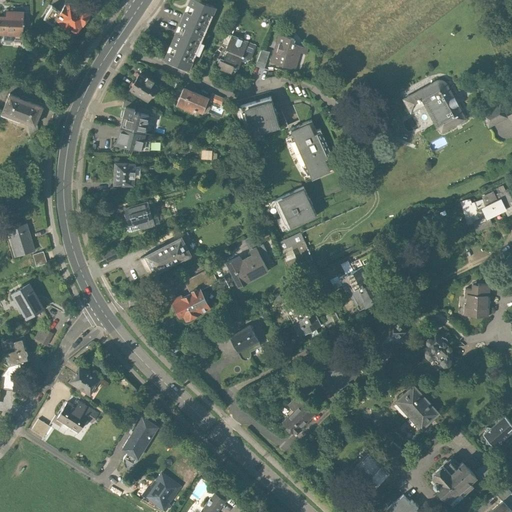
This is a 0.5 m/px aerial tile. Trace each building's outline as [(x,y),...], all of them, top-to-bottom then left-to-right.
[(199,0),(192,0),(184,18),(208,28),(217,7),(199,0)] [(65,7),(61,13),(57,20),(62,23),(61,26),(67,30),(69,27),(78,33),(90,13),(82,8),(81,9),(70,2),(67,8),(65,7)] [(53,25),(57,20),(61,13),(51,6),(43,19),(53,25)] [(24,12),(0,10),(0,33),(5,34),(4,43),(12,43),(13,35),(22,36),(24,12)] [(184,18),(175,39),(198,49),(208,28),(184,18)] [(220,44),(227,47),(232,36),(225,33),(220,44)] [(294,38),(279,34),(270,61),(295,69),(300,51),(306,52),(307,47),(293,42),(294,38)] [(221,59),(217,68),(233,75),(237,66),(235,65),(240,54),(250,59),(256,46),(232,36),(227,47),(226,49),(229,50),(224,60),(221,59)] [(189,70),(198,49),(175,39),(166,60),(189,70)] [(265,64),(257,61),(254,72),(262,75),(265,64)] [(159,84),(141,72),(130,89),(148,101),(159,84)] [(436,78),(400,97),(408,110),(422,102),(439,132),(464,118),(444,80),(442,79),(440,78),(438,78),(436,78)] [(208,97),(183,86),(176,103),(192,110),(193,107),(202,111),(208,97)] [(223,98),(212,93),(209,100),(220,105),(223,98)] [(42,107),(9,94),(2,113),(35,126),(42,107)] [(272,96),(242,104),(250,134),(280,126),(272,96)] [(505,116),(498,103),(479,112),(486,125),(505,116)] [(136,108),(126,106),(121,127),(146,133),(150,115),(135,111),(136,108)] [(222,111),(211,106),(208,113),(219,118),(222,111)] [(312,119),(290,129),(292,135),(295,145),(298,155),(303,164),(309,173),(312,179),(334,169),(330,159),(334,158),(321,127),(317,129),(312,119)] [(146,133),(121,127),(117,143),(142,149),(146,133)] [(136,163),(114,162),(113,185),(135,186),(136,163)] [(305,187),(275,199),(288,228),(318,216),(305,187)] [(511,211),(511,201),(506,188),(496,193),(503,209),(506,214),(511,211)] [(488,217),(503,209),(496,193),(469,206),(472,216),(470,216),(474,229),(490,224),(488,217)] [(147,203),(125,210),(131,227),(140,224),(142,230),(155,226),(147,203)] [(26,223),(8,229),(16,255),(34,249),(26,223)] [(305,244),(300,233),(276,243),(292,280),(316,270),(309,254),(304,257),(306,261),(297,265),(290,250),(305,244)] [(245,239),(251,250),(256,247),(260,245),(255,234),(245,239)] [(182,236),(146,254),(147,256),(142,259),(150,273),(154,271),(156,273),(192,255),(182,236)] [(262,244),(260,245),(256,247),(265,264),(271,262),(262,244)] [(265,264),(256,247),(251,250),(253,254),(242,260),(241,256),(227,264),(239,287),(268,271),(265,264)] [(44,250),(32,253),(35,266),(47,263),(44,250)] [(360,267),(338,278),(345,293),(348,291),(357,310),(373,303),(370,296),(374,294),(360,267)] [(185,281),(190,290),(200,285),(209,304),(235,290),(228,276),(217,281),(210,268),(185,281)] [(30,283),(12,293),(26,319),(44,309),(30,283)] [(182,294),(172,299),(180,316),(183,315),(186,320),(211,307),(209,304),(200,285),(190,290),(191,293),(183,297),(182,294)] [(489,286),(470,285),(470,291),(464,290),(464,299),(465,299),(465,308),(463,307),(463,316),(487,317),(487,309),(485,309),(485,297),(488,297),(489,286)] [(300,334),(307,331),(310,336),(316,333),(313,328),(319,325),(305,298),(286,307),(300,334)] [(339,322),(333,311),(322,317),(327,328),(339,322)] [(373,334),(369,338),(370,340),(378,358),(394,351),(391,343),(403,332),(392,320),(373,334)] [(248,325),(227,335),(237,356),(239,358),(241,359),(244,360),(247,357),(248,355),(248,351),(258,346),(248,325)] [(373,334),(367,327),(356,332),(362,345),(370,340),(369,338),(373,334)] [(54,334),(41,328),(36,339),(49,345),(54,334)] [(450,349),(433,334),(429,339),(427,339),(424,342),(424,344),(426,346),(422,351),(423,352),(423,355),(423,357),(426,360),(432,359),(442,368),(445,368),(449,364),(449,361),(450,359),(450,349)] [(3,342),(10,367),(21,364),(31,361),(25,337),(3,342)] [(353,377),(347,365),(354,361),(348,349),(323,361),(335,386),(345,381),(353,377)] [(10,367),(3,378),(2,389),(14,391),(15,382),(17,378),(24,376),(21,364),(10,367)] [(99,380),(78,367),(68,383),(89,396),(99,380)] [(349,389),(345,381),(335,386),(333,387),(336,395),(349,389)] [(438,415),(411,385),(393,402),(419,431),(438,415)] [(311,413),(294,397),(286,405),(292,410),(280,422),(291,433),(311,413)] [(79,402),(74,408),(88,417),(86,420),(92,424),(99,415),(79,402)] [(74,408),(66,403),(56,418),(65,424),(78,432),(86,420),(88,417),(74,408)] [(511,425),(503,416),(483,433),(494,445),(511,429),(511,425)] [(65,424),(56,418),(53,423),(61,428),(65,424)] [(156,427),(141,418),(122,448),(128,452),(137,458),(156,427)] [(38,420),(31,431),(43,439),(50,428),(38,420)] [(379,449),(383,452),(392,460),(401,451),(388,439),(379,449)] [(133,464),(137,458),(128,452),(124,458),(133,464)] [(383,452),(374,461),(378,465),(384,470),(392,460),(383,452)] [(365,453),(348,472),(362,484),(378,465),(374,461),(365,453)] [(473,476),(460,461),(447,473),(440,464),(429,473),(434,479),(428,484),(444,502),(473,476)] [(506,482),(487,461),(475,472),(494,493),(506,482)] [(384,470),(378,465),(362,484),(357,489),(366,496),(387,472),(384,470)] [(161,473),(144,497),(164,511),(181,486),(161,473)] [(214,493),(199,511),(217,511),(225,501),(214,493)] [(402,494),(386,508),(388,511),(396,511),(408,501),(402,494)] [(410,500),(408,501),(396,511),(417,511),(414,508),(416,506),(410,500)] [(510,511),(501,502),(489,511),(510,511)]
